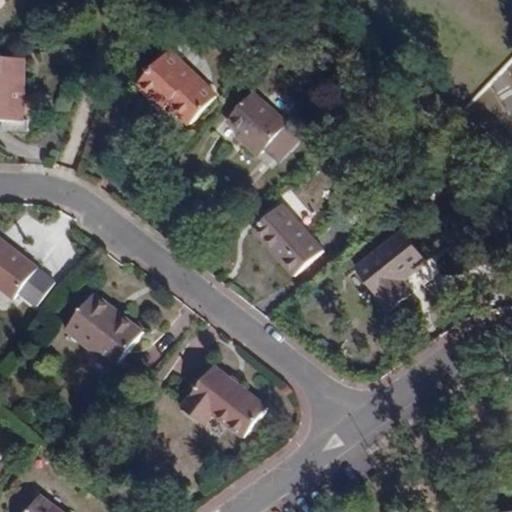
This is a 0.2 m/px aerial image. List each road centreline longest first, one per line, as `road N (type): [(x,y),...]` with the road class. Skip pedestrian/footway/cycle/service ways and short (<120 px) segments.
road 1 (residential): [(0,184),(78,193),(365,417)]
road 2 (residential): [(365,417),(445,358),(511,334)]
road 3 (residential): [(237,511),(365,417)]
